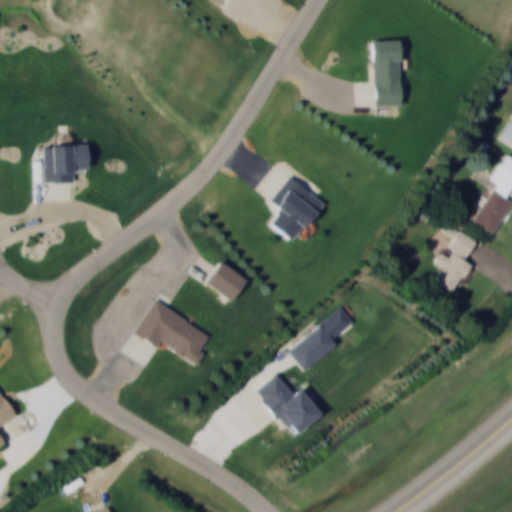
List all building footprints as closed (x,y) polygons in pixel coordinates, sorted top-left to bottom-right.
[(396,38),(369,39),(370,105),(398,104),(396,38)] [(511,143),(511,119),(509,118),(498,134),(511,143)] [(40,144),(40,181),(73,181),(73,170),(84,170),(84,144),(40,144)] [(511,183),(511,156),(504,152),(487,178),(495,183),(470,220),(491,234),(511,202),(511,198),(505,194),(511,183)] [(289,241),(322,200),(288,172),(268,197),(276,203),(263,220),(289,241)] [(432,280),(452,292),(468,263),(461,259),(473,238),(455,227),(443,248),(441,247),(433,260),(441,264),(432,280)] [(226,300),(243,279),(218,258),(201,280),(226,300)] [(131,332),(157,348),(160,343),(194,363),(211,334),(151,298),(131,332)] [(335,342),(331,337),(343,328),(344,330),(353,324),(339,305),(283,347),(300,369),(335,342)] [(288,436),(317,413),(295,384),(287,390),(272,372),(251,389),(288,436)] [(0,442),(1,441),(0,439),(0,424),(14,415),(0,392),(0,442)]
